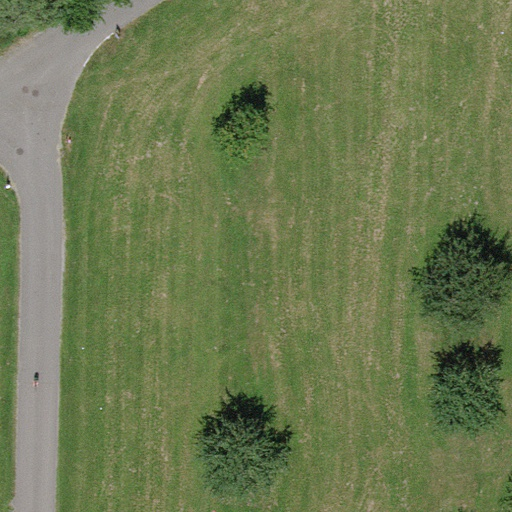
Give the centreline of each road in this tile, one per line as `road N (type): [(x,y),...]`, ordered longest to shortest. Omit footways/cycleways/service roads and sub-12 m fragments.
road 1 (residential): [(9,102),(43,186),(37,511)]
road 2 (residential): [(9,102),(139,0)]
